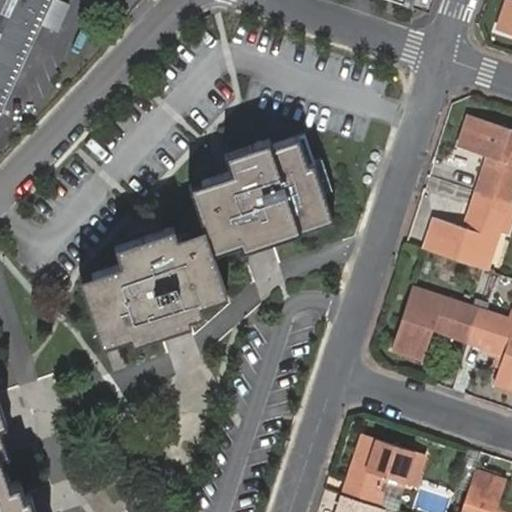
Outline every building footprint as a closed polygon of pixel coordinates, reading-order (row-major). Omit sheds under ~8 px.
[(51,0),(0,0),(0,113),(40,26),(52,0),(51,0)] [(68,8),(52,0),(40,26),(56,33),(68,8)] [(431,0),(379,0),(426,17),(431,0)] [(511,0),(505,0),(497,26),(511,30),(511,0)] [(478,185),(508,196),(511,184),(511,125),(468,110),(458,143),(489,154),(478,185)] [(337,185),(327,154),(319,156),(309,129),(277,141),(274,134),(231,149),(237,166),(195,181),(210,222),(181,232),(178,223),(122,243),(128,260),(86,274),(108,340),(136,331),(137,336),(194,318),(192,312),(206,307),(203,299),(231,289),(218,247),(246,238),(248,246),(339,215),(330,187),(337,185)] [(486,263),(508,196),(478,185),(465,224),(434,213),(425,241),(486,263)] [(511,215),(511,203),(507,202),(498,231),(506,234),(511,215)] [(412,286),(391,348),(423,359),(433,329),(468,341),(480,308),(412,286)] [(511,319),(508,318),(480,308),(468,341),(504,353),(493,383),(511,388),(511,319)] [(0,511),(34,511),(27,490),(21,493),(16,478),(8,481),(0,457),(0,453),(7,451),(0,431),(0,420),(3,420),(0,410),(0,511)] [(342,490),(374,501),(384,472),(414,483),(426,450),(363,429),(342,490)] [(475,469),(480,454),(468,450),(460,471),(472,475),(475,469)] [(472,475),(460,511),(502,511),(495,510),(507,479),(475,469),(472,475)] [(334,511),(370,511),(374,501),(342,490),(334,511)]
